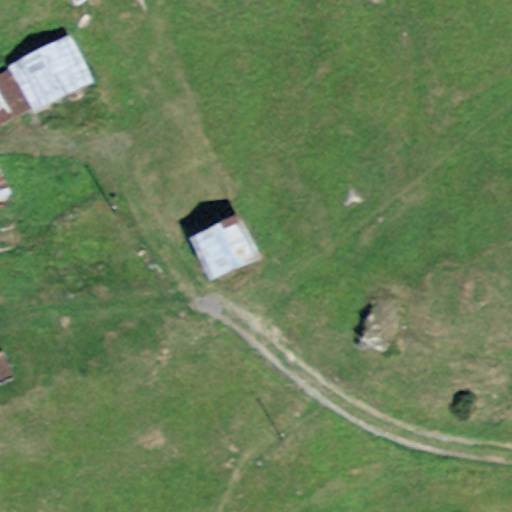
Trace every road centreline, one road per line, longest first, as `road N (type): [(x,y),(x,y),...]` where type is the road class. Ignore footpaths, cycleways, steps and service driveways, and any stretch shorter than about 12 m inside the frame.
road 1 (track): [(511,464),(443,457),(383,431),(221,306)]
road 2 (track): [(221,306),(0,316)]
road 3 (track): [(388,511),(511,491)]
